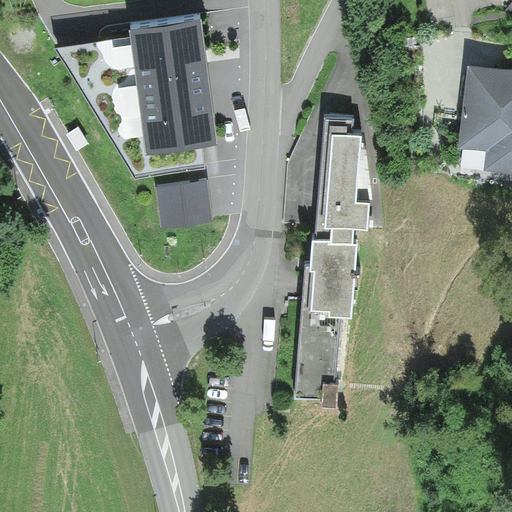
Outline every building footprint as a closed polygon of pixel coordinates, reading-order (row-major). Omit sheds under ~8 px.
[(57,45),(137,167),(207,158),(205,143),(220,141),(204,11),(128,20),(130,36),(57,45)] [(511,69),(468,65),(460,149),(464,150),(462,167),(511,172),(511,69)] [(324,388),(323,395),(337,397),(339,372),(335,371),(339,307),(353,308),(359,234),(354,233),(355,215),(368,216),(370,190),(356,189),(361,122),(355,122),(356,109),(325,106),(314,255),(308,254),(298,386),(324,388)] [(74,133),(64,139),(73,155),(83,149),(74,133)] [(207,180),(157,185),(161,226),(212,221),(207,180)]
